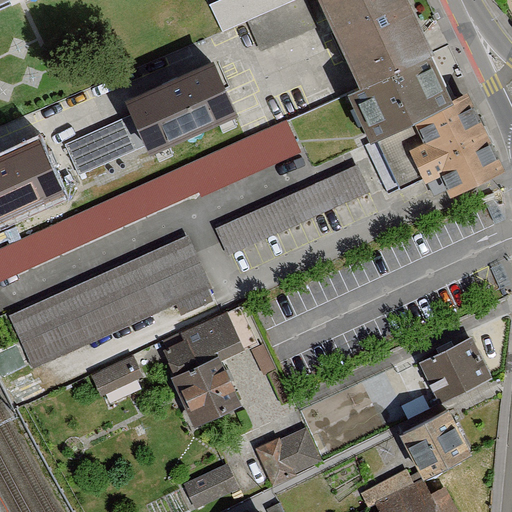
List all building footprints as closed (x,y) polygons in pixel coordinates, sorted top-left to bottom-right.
[(220,0),(211,5),(223,31),(248,19),(288,0),(220,0)] [(317,22),(306,0),(288,0),(248,19),(261,48),(317,22)] [(315,0),(350,71),(359,91),(431,49),(426,38),(408,0),(315,0)] [(370,140),(455,100),(431,49),(359,91),(349,95),(370,140)] [(213,62),(129,101),(135,113),(67,145),(80,173),(146,142),(151,152),(236,112),(213,62)] [(388,193),(426,175),(435,192),(504,167),(469,93),(455,100),(370,140),(364,143),(365,146),(388,193)] [(248,136),(0,247),(0,279),(199,190),(202,195),(298,152),(285,122),(248,136)] [(40,141),(0,158),(0,220),(63,192),(58,181),(40,141)] [(357,165),(217,228),(228,252),(368,188),(357,165)] [(186,236),(11,314),(33,364),(208,286),(186,236)] [(170,375),(194,425),(240,403),(220,359),(243,348),(242,345),(254,340),(238,305),(182,332),(185,338),(163,349),(174,373),(170,375)] [(471,338),(421,362),(440,402),(490,378),(471,338)] [(133,354),(92,372),(101,392),(142,373),(133,354)] [(409,421),(438,405),(429,389),(408,400),(400,405),(409,421)] [(448,409),(401,433),(423,475),(470,451),(448,409)] [(309,428),(260,450),(277,487),(326,464),(309,428)] [(226,464),(184,483),(195,506),(237,486),(226,464)] [(430,493),(422,478),(411,483),(404,469),(360,492),(367,504),(374,500),(379,511),(457,511),(444,486),(430,493)]
